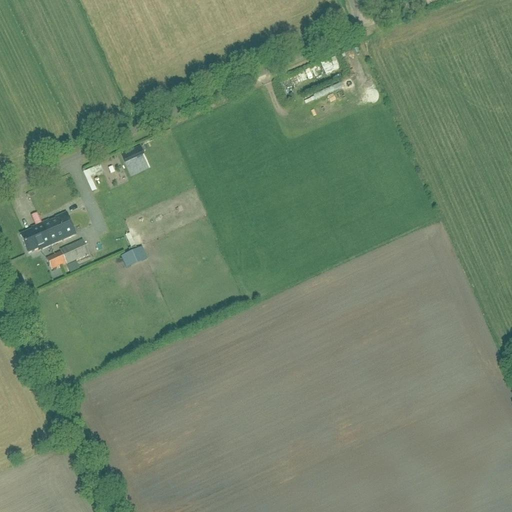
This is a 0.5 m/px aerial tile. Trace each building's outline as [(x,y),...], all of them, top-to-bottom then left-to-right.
[(334,59),(320,65),(325,76),(339,70),(334,59)] [(341,83),(313,96),(315,100),(343,88),(341,83)] [(140,148),(121,157),(124,164),(143,156),(140,148)] [(102,173),(99,166),(83,174),(91,193),(96,191),(90,179),(102,173)] [(90,200),(80,205),(94,236),(104,231),(90,200)] [(45,223),(39,225),(49,248),(72,238),(62,216),(52,220),(53,222),(46,225),(45,223)] [(31,231),(20,236),(20,238),(27,253),(28,255),(38,251),(38,252),(49,248),(39,225),(35,227),(36,229),(31,231)] [(121,237),(127,249),(132,247),(126,235),(121,237)] [(66,267),(88,257),(81,242),(59,252),(59,254),(45,260),(50,272),(65,265),(66,267)] [(142,249),(120,258),(125,270),(147,261),(142,249)]
